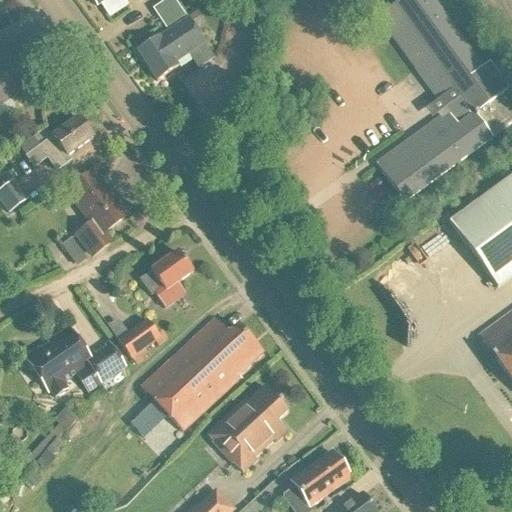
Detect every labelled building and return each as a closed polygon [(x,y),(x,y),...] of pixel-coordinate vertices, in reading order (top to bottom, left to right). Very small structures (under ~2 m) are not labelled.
[(90,0),(96,8),(108,0),(90,0)] [(438,121),(374,167),(402,205),(511,125),(511,102),(487,68),(481,72),(429,0),(403,0),(376,19),(437,103),(429,108),(438,121)] [(6,26),(8,24),(4,16),(2,17),(0,13),(0,33),(8,30),(6,26)] [(174,65),(203,45),(187,21),(158,41),(157,40),(135,55),(156,84),(177,70),(174,65)] [(0,107),(24,93),(22,89),(44,76),(25,45),(0,61),(0,107)] [(50,138),(51,139),(37,149),(55,174),(69,163),(66,159),(91,141),(76,120),(50,138)] [(66,193),(90,226),(75,237),(91,258),(109,245),(101,235),(124,218),(92,174),(66,193)] [(511,181),(450,227),(497,292),(511,281),(511,181)] [(12,182),(0,190),(0,205),(7,216),(27,202),(12,182)] [(150,274),(138,283),(150,299),(152,297),(163,311),(184,296),(177,286),(191,275),(176,254),(150,273),(150,274)] [(511,313),(477,339),(511,387),(511,313)] [(213,321),(139,391),(181,435),(238,381),(236,379),(260,356),(235,330),(228,337),(213,321)] [(146,323),(117,344),(131,363),(160,341),(146,323)] [(100,386),(124,369),(107,344),(103,348),(104,350),(94,357),(93,354),(88,358),(68,329),(46,344),(47,347),(41,351),(39,349),(22,361),(46,396),(88,368),(100,386)] [(287,415),(263,390),(248,404),(245,401),(206,438),(213,445),(219,445),(225,440),(238,454),(233,459),(232,466),(242,477),(257,463),(253,460),(272,443),(275,446),(286,436),(276,425),(287,415)] [(321,500),(348,480),(330,455),(289,485),(309,511),(323,502),(321,500)] [(226,511),(213,497),(198,511),(196,509),(192,511),(226,511)] [(370,511),(360,497),(338,511),(370,511)]
